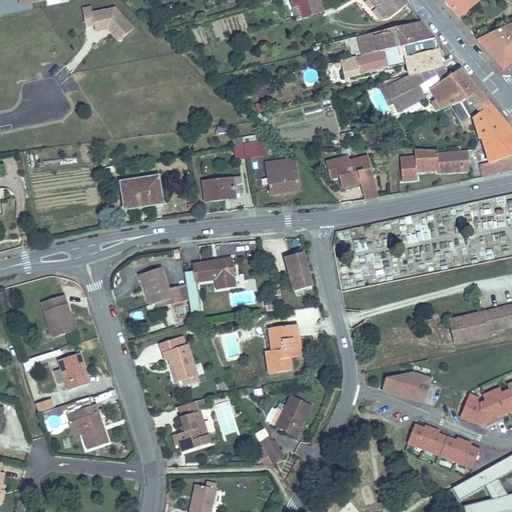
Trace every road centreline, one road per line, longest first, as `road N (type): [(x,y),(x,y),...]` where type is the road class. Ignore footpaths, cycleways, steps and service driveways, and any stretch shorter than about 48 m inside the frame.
road 1 (residential): [(153,472),(87,259)]
road 2 (tertiary): [(319,218),(511,181)]
road 3 (tertiary): [(349,392),(319,218)]
road 4 (residential): [(511,442),(349,392)]
road 5 (residential): [(22,511),(31,477),(49,466),(153,472)]
road 6 (tertiary): [(172,231),(319,218)]
road 7 (tertiary): [(289,511),(349,392)]
road 8 (residential): [(504,94),(423,0)]
